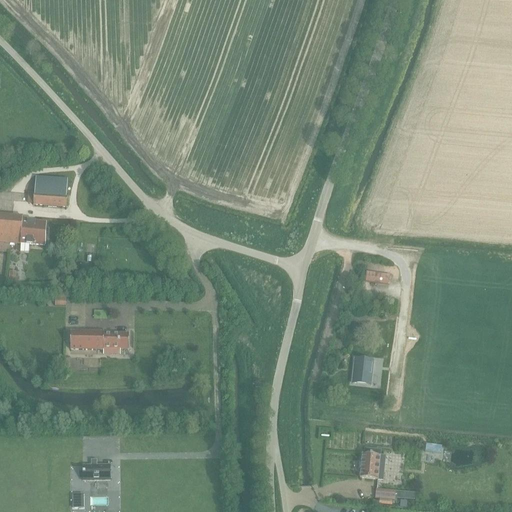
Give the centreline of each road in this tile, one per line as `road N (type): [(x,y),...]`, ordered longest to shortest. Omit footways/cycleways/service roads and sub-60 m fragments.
road 1 (unclassified): [(0,40),(169,221),(302,269)]
road 2 (unclassified): [(302,269),(396,0)]
road 3 (unclassified): [(270,438),(302,269)]
road 4 (unknown): [(213,297),(80,308)]
